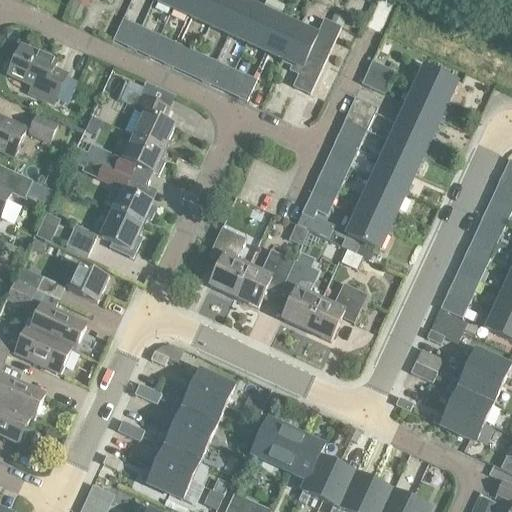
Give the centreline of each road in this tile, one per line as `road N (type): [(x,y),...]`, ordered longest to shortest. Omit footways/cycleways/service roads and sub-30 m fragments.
road 1 (residential): [(366,414),(497,136),(511,130)]
road 2 (residential): [(0,9),(242,115)]
road 3 (residential): [(147,315),(366,414)]
road 4 (residential): [(147,315),(242,115)]
road 5 (residential): [(61,503),(147,315)]
road 6 (residential): [(242,115),(313,145),(373,33)]
road 7 (residential): [(459,511),(477,474),(366,414)]
